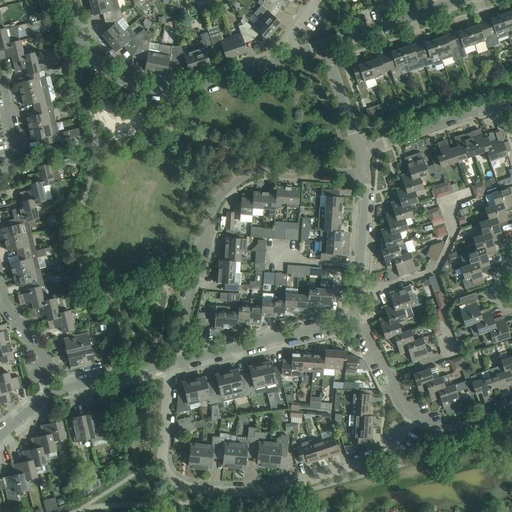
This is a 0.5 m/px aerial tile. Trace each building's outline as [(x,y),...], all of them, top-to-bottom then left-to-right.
[(108,0),(91,5),(93,16),(103,13),(105,20),(121,13),(120,9),(119,9),(116,0),(108,0)] [(259,0),(257,3),(261,6),(254,14),(259,19),(274,32),(281,23),(265,9),(270,4),(264,2),(259,0)] [(501,15),(503,24),(506,31),(507,36),(508,37),(511,35),(511,12),(511,11),(501,15)] [(121,13),(105,20),(111,27),(101,34),(108,43),(130,26),(123,17),(124,16),(121,13)] [(491,23),(485,25),(490,38),(493,46),(499,44),(497,40),(507,36),(506,31),(503,24),(501,15),(490,19),(491,23)] [(274,32),(259,19),(252,27),(266,40),(274,32)] [(475,26),(468,28),(474,45),(484,42),(486,48),(493,46),(490,38),(485,25),(480,27),(478,22),(475,24),(475,26)] [(17,25),(5,28),(0,29),(0,49),(10,48),(9,42),(20,40),(17,25)] [(209,28),(207,28),(213,47),(215,47),(221,45),(222,47),(226,59),(236,56),(235,52),(230,37),(222,40),(217,25),(209,28)] [(136,35),(130,26),(108,43),(116,52),(132,39),(139,46),(147,33),(143,29),(136,35)] [(458,34),(452,36),(456,48),(460,59),(466,57),(464,49),(474,45),(468,28),(461,31),(460,28),(457,30),(458,34)] [(200,34),(204,46),(193,50),(199,68),(210,65),(205,50),(211,48),(206,32),(200,34)] [(139,46),(149,48),(148,50),(144,69),(155,72),(159,53),(159,52),(160,45),(150,43),(151,34),(147,33),(139,46)] [(241,34),(230,37),(235,52),(236,56),(247,52),(246,48),(241,34)] [(442,37),(435,39),(442,60),(452,57),(454,61),(460,59),(456,48),(452,36),(447,38),(445,34),(442,35),(442,37)] [(424,41),(425,45),(419,47),(423,59),(425,66),(431,64),(435,66),(443,63),(442,60),(435,39),(428,42),(427,40),(424,41)] [(10,48),(0,49),(0,57),(0,59),(12,57),(13,62),(24,60),(23,55),(20,40),(9,42),(10,48)] [(401,48),(407,67),(409,72),(418,69),(417,64),(418,63),(418,61),(423,59),(419,47),(414,49),(412,45),(401,48)] [(390,52),(392,56),(386,58),(390,70),(393,78),(401,75),(399,70),(407,67),(401,48),(390,52)] [(199,68),(193,50),(183,53),(189,72),(199,68)] [(15,71),(26,69),(28,74),(26,75),(39,72),(35,52),(28,54),(23,55),(24,60),(13,62),(15,71)] [(159,52),(159,53),(155,72),(167,74),(170,54),(159,52)] [(375,57),(376,59),(369,62),(374,78),(385,74),(384,72),(390,70),(386,58),(380,60),(379,56),(375,57)] [(357,63),(359,68),(353,70),(357,81),(359,89),(366,87),(364,81),(374,78),(369,62),(361,64),(361,62),(357,63)] [(39,72),(26,75),(28,81),(18,83),(21,94),(47,88),(44,77),(41,78),(39,72)] [(47,88),(21,94),(24,106),(33,104),(34,110),(51,106),(49,99),(47,88)] [(366,109),(369,118),(386,112),(383,103),(366,109)] [(51,106),(34,110),(36,116),(27,118),(29,129),(55,123),(52,111),(51,106)] [(29,129),(32,141),(41,138),(43,145),(82,135),(80,128),(57,133),(55,123),(29,129)] [(471,132),(475,143),(475,144),(471,146),(474,155),(486,151),(486,152),(486,151),(491,150),(487,138),(483,139),(479,129),(471,132)] [(463,135),(454,138),(457,147),(453,149),(457,161),(474,155),(471,146),(475,144),(475,143),(471,132),(471,133),(463,136),(463,135)] [(487,138),(491,150),(486,151),(486,152),(489,161),(507,155),(506,152),(510,150),(507,141),(498,144),(495,135),(487,138)] [(442,155),(437,157),(440,166),(457,161),(453,149),(449,150),(446,140),(438,143),(442,155)] [(420,153),(413,155),(414,159),(406,162),(409,173),(410,172),(412,180),(419,178),(428,175),(424,162),(420,153)] [(50,164),(38,167),(39,173),(28,175),(30,184),(41,182),(42,186),(43,186),(43,185),(54,182),(59,181),(57,170),(61,169),(59,162),(50,164)] [(410,172),(409,173),(401,175),(404,186),(405,186),(407,194),(414,191),(414,192),(414,191),(423,189),(419,178),(412,180),(410,172)] [(498,188),(511,183),(510,177),(497,182),(498,188)] [(456,183),(450,185),(449,181),(443,183),(447,195),(459,191),(456,183)] [(41,182),(30,184),(31,190),(20,193),(22,202),(34,199),(35,203),(36,203),(35,202),(46,200),(43,186),(42,186),(41,182)] [(441,197),(447,195),(443,183),(437,185),(441,197)] [(474,192),(484,189),(483,183),(472,187),(474,192)] [(441,197),(437,185),(432,187),(436,199),(441,197)] [(276,186),(276,192),(276,193),(275,202),(287,203),(288,187),(276,186)] [(405,186),(404,186),(396,189),(399,200),(400,200),(402,207),(409,205),(418,202),(414,192),(414,191),(407,194),(405,186)] [(299,188),(288,187),(287,203),(286,208),(298,209),(298,204),(299,188)] [(511,209),(511,200),(508,188),(491,193),(495,205),(501,203),(504,212),(505,212),(511,209)] [(474,192),(476,198),(486,194),(484,189),(474,192)] [(320,196),(324,196),(326,196),(325,207),(325,208),(342,209),(342,197),(335,197),(335,191),(321,190),(320,196)] [(252,199),(253,199),(251,215),(252,216),(263,216),(263,208),(264,208),(264,193),(253,192),(252,199)] [(276,193),(264,193),(264,208),(275,209),(275,202),(276,193)] [(234,212),(226,212),(225,230),(233,230),(233,219),(240,220),(239,222),(252,223),(252,216),(251,215),(253,199),(252,199),(241,198),(241,202),(234,202),(234,212)] [(34,199),(22,202),(23,207),(12,210),(14,219),(26,216),(27,221),(28,221),(28,220),(39,217),(36,203),(35,203),(34,199)] [(400,200),(399,200),(391,203),(394,213),(397,221),(404,219),(409,217),(413,216),(409,205),(402,207),(400,200)] [(501,203),(495,205),(485,208),(489,220),(495,218),(498,227),(509,223),(505,212),(504,212),(501,203)] [(325,208),(325,207),(319,207),(318,219),(324,219),(341,220),(342,209),(325,208)] [(428,217),(440,213),(439,207),(426,211),(428,217)] [(394,213),(386,216),(389,227),(392,235),(399,232),(399,233),(406,230),(407,230),(406,225),(412,223),(409,217),(404,219),(397,221),(394,213)] [(440,213),(428,217),(430,223),(442,219),(440,213)] [(14,219),(16,225),(2,228),(5,240),(31,234),(28,221),(27,221),(26,216),(14,219)] [(495,218),(489,220),(479,223),(483,234),(483,235),(489,233),(492,242),(502,238),(498,227),(495,218)] [(340,232),(340,231),(341,220),(324,219),(324,227),(319,227),(319,231),(327,231),(340,232)] [(434,233),(446,229),(444,223),(432,227),(434,233)] [(274,228),(266,227),(266,230),(262,230),(261,238),(273,239),(274,228)] [(392,235),(389,227),(380,230),(387,248),(397,245),(402,243),(401,240),(403,239),(405,236),(406,234),(406,232),(406,230),(399,233),(399,232),(392,235)] [(284,240),(285,229),(281,228),(274,228),(273,239),(284,240)] [(262,230),(257,230),(250,229),(250,237),(261,238),(262,230)] [(298,241),(298,230),(290,229),(285,229),(284,240),(285,240),(285,238),(288,238),(288,240),(298,241)] [(446,229),(434,233),(436,239),(448,234),(446,229)] [(340,232),(327,231),(327,242),(343,243),(344,232),(340,231),(340,232)] [(489,233),(483,235),(483,234),(473,238),(477,249),(477,250),(483,247),(486,256),(496,253),(492,242),(489,233)] [(31,234),(5,240),(7,251),(17,249),(18,255),(35,251),(33,244),(31,234)] [(246,251),(247,239),(225,237),(225,249),(241,250),(246,251)] [(258,240),(257,245),(255,244),(254,251),(265,252),(266,241),(258,240)] [(343,243),(327,242),(320,242),(319,254),(320,254),(320,260),(334,261),(335,254),(342,255),(343,243)] [(430,258),(430,259),(436,262),(440,253),(445,244),(441,242),(430,246),(426,256),(430,258)] [(387,248),(381,250),(387,269),(396,266),(393,258),(400,256),(400,255),(397,245),(387,248)] [(483,247),(477,250),(477,249),(467,253),(470,264),(477,262),(480,271),(490,268),(486,256),(483,247)] [(35,251),(18,255),(20,261),(10,263),(13,274),(39,268),(37,258),(46,256),(45,249),(35,251)] [(240,257),(241,250),(225,249),(224,260),(235,261),(240,261),(246,262),(247,258),(240,257)] [(265,252),(254,251),(254,258),(257,259),(257,263),(264,263),(265,252)] [(400,255),(400,256),(393,258),(396,266),(399,277),(419,270),(417,261),(412,263),(409,252),(400,255)] [(235,261),(224,260),(219,260),(218,271),(234,273),(235,261)] [(477,262),(470,264),(460,268),(464,279),(462,280),(465,289),(484,283),(480,271),(477,262)] [(264,263),(257,263),(252,263),(252,270),(255,270),(255,274),(260,274),(261,270),(264,271),(264,263)] [(287,265),(287,273),(291,274),(291,277),(298,277),(299,266),(287,265)] [(305,275),(309,275),(310,267),(299,266),(298,277),(304,278),(305,275)] [(25,272),(13,274),(16,286),(25,284),(26,290),(40,286),(43,286),(41,279),(39,268),(25,272)] [(224,290),(240,291),(240,285),(234,284),(234,273),(218,271),(217,283),(225,284),(224,290)] [(274,284),(275,273),(264,273),(263,284),(274,284)] [(286,285),(286,282),(287,274),(275,273),(274,284),(286,285)] [(437,285),(434,276),(429,277),(432,287),(437,285)] [(320,282),(320,288),(319,305),(330,306),(331,302),(337,302),(338,285),(332,284),(332,283),(331,283),(331,282),(322,281),(322,282),(320,282)] [(29,293),(18,296),(20,305),(31,302),(33,308),(45,305),(44,300),(40,286),(26,290),(28,290),(29,293)] [(408,295),(412,294),(409,286),(389,293),(393,303),(395,311),(402,309),(411,306),(408,295)] [(308,293),(308,295),(307,304),(308,304),(319,305),(320,288),(309,287),(308,293)] [(285,292),(285,298),(285,301),(284,310),(295,311),(297,292),(285,292)] [(308,293),(297,292),(295,311),(307,312),(308,304),(307,304),(308,295),(308,293)] [(262,293),(262,300),(261,307),(261,316),(272,317),(273,300),(273,297),(273,294),(262,293)] [(439,309),(445,308),(441,296),(435,298),(439,309)] [(465,305),(467,312),(461,314),(465,326),(470,325),(475,323),(481,321),(479,312),(475,300),(467,303),(465,296),(459,298),(461,306),(465,305)] [(45,305),(33,308),(35,317),(46,314),(47,320),(60,317),(58,312),(55,297),(44,300),(45,305)] [(273,300),(272,317),(284,318),(284,310),(285,301),(285,298),(273,297),(273,300)] [(250,306),(249,322),(261,323),(261,316),(261,307),(262,300),(251,299),(250,306)] [(395,311),(393,303),(384,306),(388,317),(390,325),(397,322),(397,323),(406,320),(402,309),(395,311)] [(209,305),(208,320),(214,320),(214,327),(225,328),(227,311),(227,307),(216,306),(209,305)] [(238,312),(238,313),(238,322),(249,322),(250,306),(239,305),(238,312)] [(479,312),(481,321),(475,323),(470,325),(472,334),(474,336),(479,335),(489,331),(495,329),(492,320),(493,320),(489,308),(479,312)] [(443,320),(439,309),(433,311),(436,321),(437,321),(437,322),(443,320)] [(61,327),(62,332),(74,330),(70,310),(58,312),(60,317),(47,320),(50,329),(61,327)] [(238,313),(238,312),(227,311),(225,328),(237,329),(238,322),(238,313)] [(388,317),(379,320),(385,339),(394,336),(401,333),(397,323),(397,322),(390,325),(388,317)] [(493,320),(492,320),(495,329),(489,331),(493,343),(510,337),(503,317),(493,320)] [(436,321),(431,323),(435,334),(440,332),(437,322),(437,321),(436,321)] [(5,324),(0,325),(0,343),(9,342),(5,324)] [(394,336),(400,354),(408,351),(409,351),(406,343),(413,341),(409,330),(401,333),(394,336)] [(67,354),(91,349),(87,333),(64,338),(67,354)] [(413,341),(406,343),(409,351),(408,351),(412,362),(432,355),(430,347),(425,349),(422,338),(413,341)] [(0,358),(1,362),(13,359),(9,342),(0,343),(0,358)] [(112,343),(99,347),(101,354),(107,352),(108,357),(115,355),(112,343)] [(67,354),(71,370),(94,364),(91,349),(67,354)] [(324,354),(324,364),(335,365),(336,351),(325,350),(324,354)] [(346,356),(347,352),(336,351),(335,365),(345,366),(346,359),(346,356)] [(291,360),(282,359),(281,374),(282,375),(302,377),(302,371),(302,362),(303,353),(292,352),(291,360)] [(303,353),(302,362),(302,371),(312,371),(314,354),(303,353)] [(324,354),(314,354),(312,371),(312,378),(322,379),(323,364),(324,364),(324,354)] [(357,357),(346,356),(346,359),(345,366),(346,366),(345,374),(356,374),(357,357)] [(511,356),(500,361),(502,366),(504,371),(504,372),(508,371),(511,381),(511,356)] [(459,370),(465,368),(461,357),(456,359),(459,370)] [(456,359),(450,361),(454,372),(459,370),(456,359)] [(267,363),(267,361),(260,363),(265,386),(266,386),(268,394),(278,392),(277,389),(283,387),(278,366),(272,367),(271,362),(267,363)] [(250,372),(245,374),(250,395),(256,394),(255,389),(265,386),(260,363),(252,364),(253,366),(249,367),(250,372)] [(488,370),(490,376),(494,388),(498,387),(501,398),(510,394),(507,384),(511,381),(508,371),(504,372),(504,371),(502,366),(488,370)] [(436,367),(429,369),(413,374),(419,393),(428,390),(425,382),(433,380),(432,380),(439,377),(436,367)] [(234,371),(234,369),(226,370),(232,395),(238,393),(240,398),(250,395),(245,374),(239,375),(238,370),(234,371)] [(217,380),(212,382),(213,390),(217,403),(233,399),(232,395),(226,370),(219,372),(220,374),(216,375),(217,380)] [(10,379),(9,372),(0,374),(0,389),(1,392),(10,390),(22,387),(19,377),(10,379)] [(481,392),(485,403),(494,400),(490,389),(494,388),(490,376),(482,378),(480,373),(470,377),(475,394),(481,392)] [(432,380),(433,380),(425,382),(428,390),(431,401),(440,398),(438,390),(445,388),(445,387),(451,385),(448,375),(441,377),(439,377),(432,380)] [(205,378),(201,379),(200,377),(193,378),(199,402),(210,400),(211,405),(217,403),(213,390),(212,382),(206,383),(205,378)] [(181,401),(178,401),(177,414),(191,411),(189,405),(199,402),(193,378),(186,380),(186,382),(183,383),(185,390),(181,391),(183,396),(181,397),(181,401)] [(445,387),(445,388),(438,390),(440,398),(444,408),(452,406),(454,409),(461,407),(453,385),(451,385),(445,387)] [(0,403),(1,403),(12,400),(10,390),(1,392),(0,389),(0,403)] [(369,406),(370,395),(352,393),(351,404),(365,405),(369,406)] [(369,406),(365,405),(351,404),(351,415),(355,415),(369,416),(369,406)] [(212,409),(211,418),(212,420),(220,419),(218,411),(217,406),(212,407),(212,409)] [(106,435),(100,411),(85,415),(90,438),(106,435)] [(85,415),(69,419),(75,442),(90,438),(85,415)] [(369,416),(355,415),(354,426),(372,427),(373,416),(369,416)] [(193,423),(192,417),(178,420),(179,426),(193,423)] [(53,441),(66,438),(62,421),(40,426),(43,436),(52,434),(53,441)] [(195,429),(193,423),(179,426),(181,432),(195,429)] [(361,444),(362,446),(366,444),(366,445),(370,444),(370,443),(371,443),(372,427),(354,426),(353,443),(361,444)] [(107,432),(110,442),(116,441),(113,431),(107,432)] [(263,433),(255,432),(255,436),(254,436),(252,458),(258,458),(257,464),(261,464),(261,466),(268,467),(270,442),(265,442),(266,436),(263,433)] [(228,434),(221,433),(220,437),(219,437),(217,459),(223,459),(223,465),(226,465),(226,467),(234,468),(236,443),(231,443),(231,438),(228,434)] [(53,441),(52,434),(43,436),(31,439),(33,449),(43,447),(44,454),(56,451),(53,441)] [(276,440),(276,443),(270,442),(268,467),(275,468),(275,466),(279,466),(280,456),(287,457),(289,435),(282,435),(282,437),(280,437),(279,437),(276,440)] [(248,436),(247,444),(236,443),(234,468),(241,468),(241,467),(245,467),(246,457),(252,458),(254,436),(248,436)] [(333,436),(322,440),(328,457),(338,453),(333,436)] [(213,437),(213,445),(201,444),(199,469),(207,469),(207,467),(211,468),(211,458),(217,459),(219,437),(213,437)] [(298,456),(301,463),(306,461),(307,464),(318,460),(311,440),(301,444),(302,447),(294,449),(294,448),(293,448),(296,457),(297,457),(296,457),(298,456)] [(313,443),(312,440),(311,440),(318,460),(328,457),(322,440),(313,443)] [(189,458),(188,466),(192,466),(192,468),(199,469),(201,444),(185,443),(184,453),(186,453),(186,458),(189,458)] [(345,446),(347,454),(354,452),(352,445),(345,446)] [(43,447),(33,449),(21,452),(24,462),(33,460),(35,467),(47,464),(44,454),(43,447)] [(33,460),(24,462),(12,465),(15,475),(24,473),(25,480),(26,480),(37,477),(35,467),(33,460)] [(3,478),(5,489),(10,511),(20,509),(16,493),(28,490),(25,480),(26,480),(25,480),(24,473),(15,475),(3,478)] [(100,479),(85,484),(88,495),(102,487),(100,479)]
